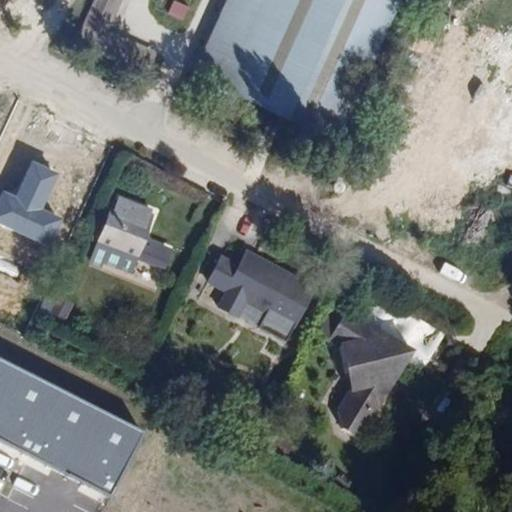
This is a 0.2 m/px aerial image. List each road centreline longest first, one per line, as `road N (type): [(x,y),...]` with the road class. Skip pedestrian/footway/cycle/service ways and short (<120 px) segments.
road 1 (residential): [(0,63),(500,318)]
road 2 (track): [(511,316),(373,511)]
